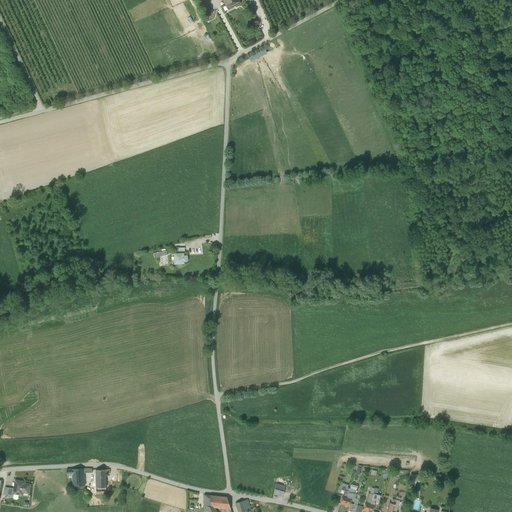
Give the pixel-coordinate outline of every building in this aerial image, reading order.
[(198,0),(205,11),(207,16),(213,13),(215,12),(214,10),(212,12),(206,0),(198,0)] [(241,4),(238,0),(236,0),(226,6),(228,10),(241,4)] [(265,49),(249,58),(251,61),(267,53),(265,49)] [(174,255),(175,265),(183,265),(183,263),(185,262),(185,257),(183,257),(183,255),(179,255),(174,255)] [(96,470),(96,488),(106,487),(106,476),(106,470),(96,470)] [(73,478),(73,486),(85,486),(84,473),(72,473),(73,475),(73,478)] [(13,494),(14,494),(19,495),(20,492),(23,492),(29,494),(30,485),(24,484),(21,483),(21,481),(16,480),(14,489),(13,494)] [(273,495),(283,497),(285,486),(276,484),(273,495)] [(7,495),(13,496),(14,494),(13,494),(14,489),(8,488),(5,487),(3,494),(7,495)] [(340,504),(345,505),(350,488),(347,488),(346,487),(345,491),(343,496),(343,495),(340,504)] [(350,488),(345,505),(349,506),(350,503),(351,500),(351,499),(354,500),(356,491),(350,488)] [(370,494),(369,494),(367,502),(366,502),(363,511),(368,511),(373,495),(370,494)] [(380,496),(376,494),(373,494),(373,495),(368,511),(372,511),(373,510),(374,508),(374,507),(375,503),(378,504),(380,496)] [(231,509),(227,497),(210,495),(211,507),(214,508),(231,509)] [(236,503),(238,511),(241,511),(250,509),(247,499),(236,503)] [(395,500),(394,504),(391,511),(396,511),(399,501),(395,500)] [(349,510),(355,511),(357,506),(354,504),(351,504),(350,503),(349,506),(350,507),(349,510)]
